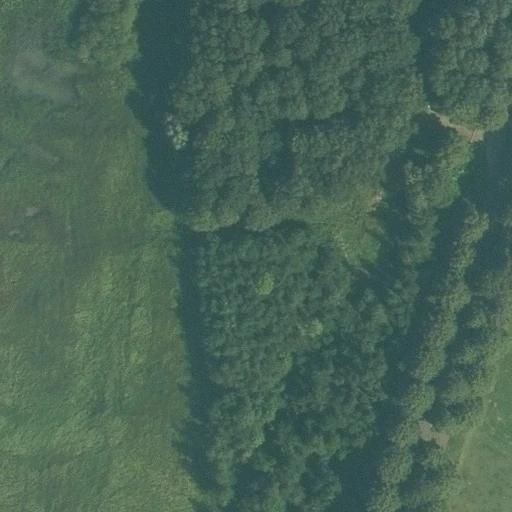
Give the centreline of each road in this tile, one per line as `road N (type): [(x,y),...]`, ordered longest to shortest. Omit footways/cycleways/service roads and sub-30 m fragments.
road 1 (tertiary): [(400,511),(510,156)]
road 2 (unclassified): [(510,156),(451,129),(433,93),(421,0)]
